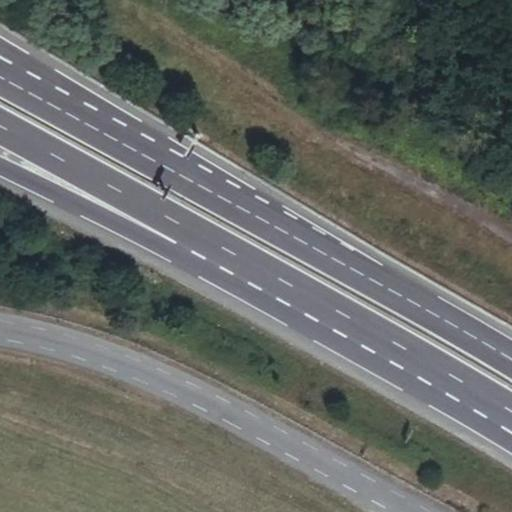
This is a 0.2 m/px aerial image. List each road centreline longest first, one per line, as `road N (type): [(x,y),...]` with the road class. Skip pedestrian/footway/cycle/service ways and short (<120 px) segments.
road 1 (unclassified): [(0,328),(87,347),(200,396),(409,511)]
road 2 (trunk): [(511,360),(217,197)]
road 3 (trunk): [(0,128),(277,283)]
road 4 (trunk): [(0,168),(277,283)]
road 5 (trunk): [(277,283),(511,425)]
road 6 (trunk): [(217,197),(0,55)]
road 7 (trunk): [(217,197),(0,76)]
